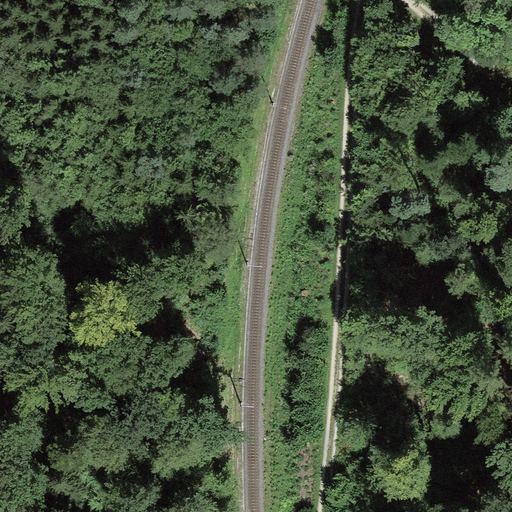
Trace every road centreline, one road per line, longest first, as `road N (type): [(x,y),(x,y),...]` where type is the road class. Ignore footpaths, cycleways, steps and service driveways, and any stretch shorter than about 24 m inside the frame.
road 1 (track): [(322,511),(345,131),(362,0)]
road 2 (track): [(511,96),(409,0)]
